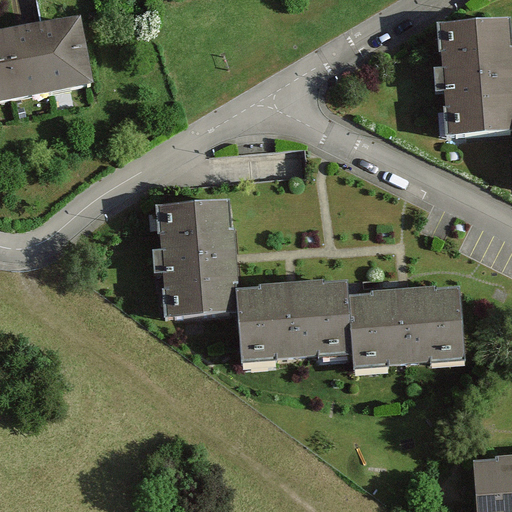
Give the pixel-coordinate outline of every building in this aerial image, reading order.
[(0,106),(88,91),(77,24),(0,37),(0,106)] [(511,60),(511,31),(443,34),(449,142),(511,138),(511,60)] [(163,323),(238,319),(236,287),(232,201),(157,205),(163,323)] [(240,362),(353,356),(350,294),(350,281),(236,287),(238,319),(240,362)] [(463,362),(459,288),(350,294),(353,356),(354,368),(463,362)] [(511,511),(511,456),(474,458),(476,511),(511,511)]
